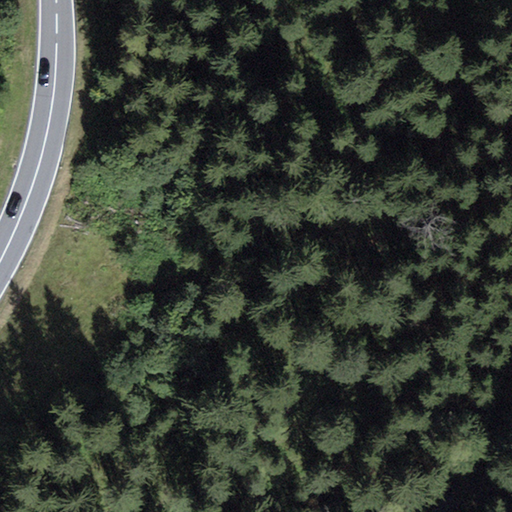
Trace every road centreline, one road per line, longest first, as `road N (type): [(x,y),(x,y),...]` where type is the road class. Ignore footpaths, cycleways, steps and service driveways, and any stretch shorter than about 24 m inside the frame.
road 1 (primary): [(0,293),(25,253),(53,159),(58,0)]
road 2 (track): [(477,511),(511,389)]
